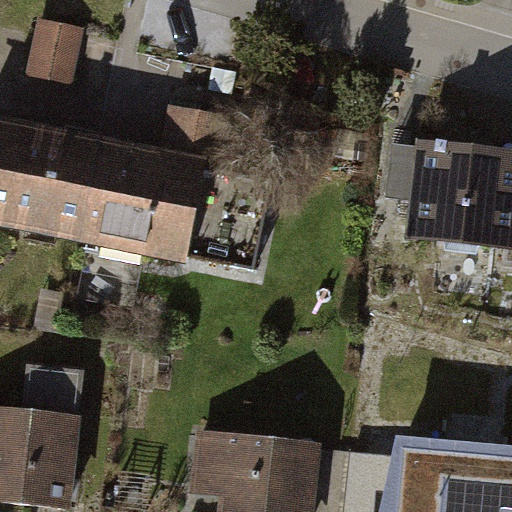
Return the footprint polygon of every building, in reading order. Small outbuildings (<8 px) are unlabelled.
[(44,33),(35,79),(69,86),(78,40),(44,33)] [(101,158),(87,245),(187,261),(200,177),(218,180),(225,134),(174,125),(167,168),(101,158)] [(511,150),(421,138),(404,257),(511,271),(511,150)] [(101,158),(0,141),(0,209),(16,212),(13,233),(87,245),(101,158)] [(29,416),(0,413),(0,509),(44,511),(70,511),(78,387),(31,384),(29,416)] [(345,511),(352,452),(204,436),(201,469),(226,471),(221,511),(345,511)] [(449,454),(408,451),(402,511),(511,511),(511,458),(481,456),(479,477),(447,474),(449,454)]
